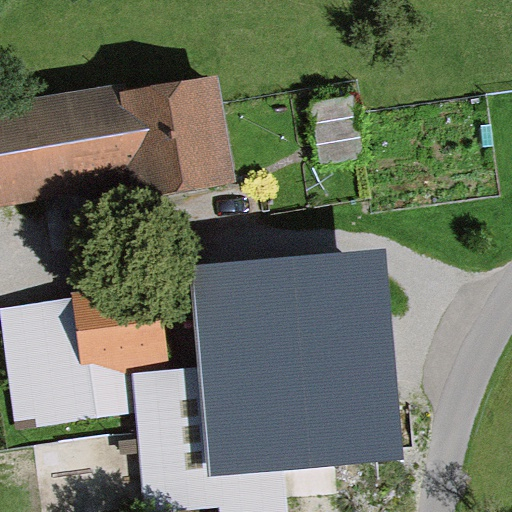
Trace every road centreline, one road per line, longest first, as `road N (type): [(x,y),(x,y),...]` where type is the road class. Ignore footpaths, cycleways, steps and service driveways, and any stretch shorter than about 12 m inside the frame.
road 1 (track): [(0,237),(281,243),(357,255),(408,275),(489,341)]
road 2 (unclassified): [(441,511),(452,450),(489,341),(511,309)]
